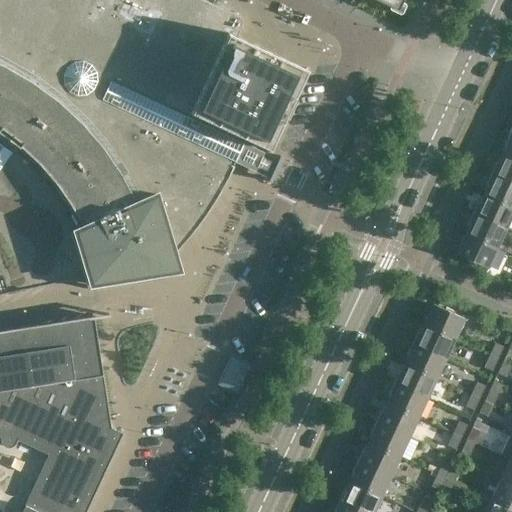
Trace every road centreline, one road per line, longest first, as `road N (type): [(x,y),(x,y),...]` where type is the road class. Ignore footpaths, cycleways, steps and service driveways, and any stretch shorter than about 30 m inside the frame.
road 1 (unclassified): [(362,35),(140,511)]
road 2 (tertiary): [(258,511),(361,291)]
road 3 (tertiary): [(399,207),(460,79)]
